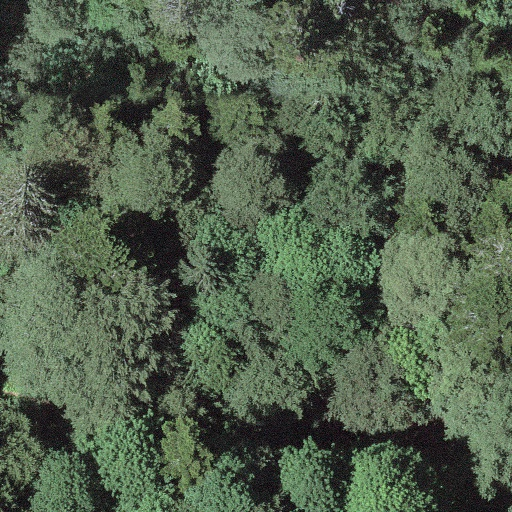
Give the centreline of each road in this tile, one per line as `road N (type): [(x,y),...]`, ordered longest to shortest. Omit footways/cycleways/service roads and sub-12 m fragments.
road 1 (track): [(188,511),(511,421)]
road 2 (track): [(116,511),(0,456)]
